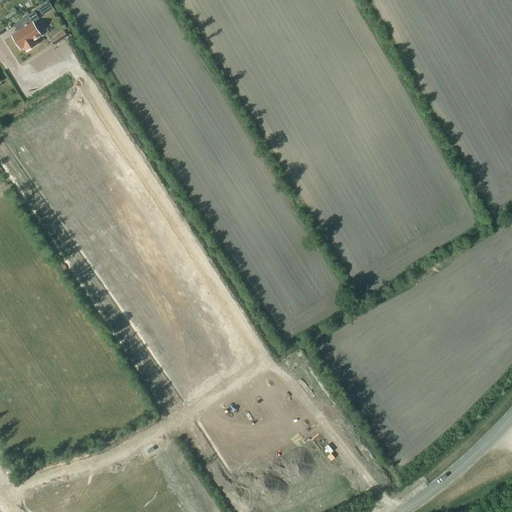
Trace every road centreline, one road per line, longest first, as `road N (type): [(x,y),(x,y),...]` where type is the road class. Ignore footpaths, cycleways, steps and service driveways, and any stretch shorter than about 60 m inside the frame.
road 1 (residential): [(0,46),(23,83),(66,57),(259,352)]
road 2 (residential): [(6,491),(104,459),(265,362)]
road 3 (residential): [(397,511),(266,348),(259,352)]
road 4 (tertiary): [(511,416),(402,511)]
